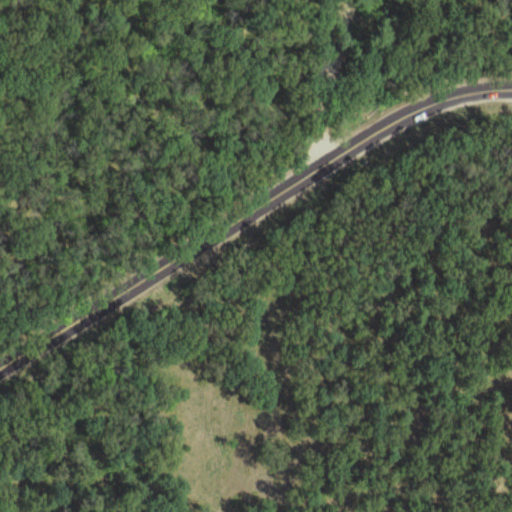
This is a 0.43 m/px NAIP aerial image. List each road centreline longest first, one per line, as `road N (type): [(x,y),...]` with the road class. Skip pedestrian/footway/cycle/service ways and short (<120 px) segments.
road 1 (tertiary): [(0,362),(400,112),(483,82),(511,83)]
road 2 (residential): [(344,0),(313,120),(331,153)]
